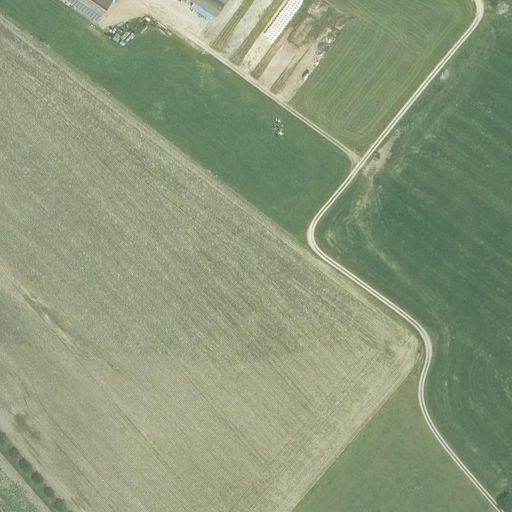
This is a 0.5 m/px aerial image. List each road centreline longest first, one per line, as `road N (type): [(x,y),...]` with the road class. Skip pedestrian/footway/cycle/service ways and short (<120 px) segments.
road 1 (track): [(501,511),(425,415),(426,337),(310,239),(314,219),(474,24),(477,0)]
road 2 (track): [(359,165),(152,8)]
